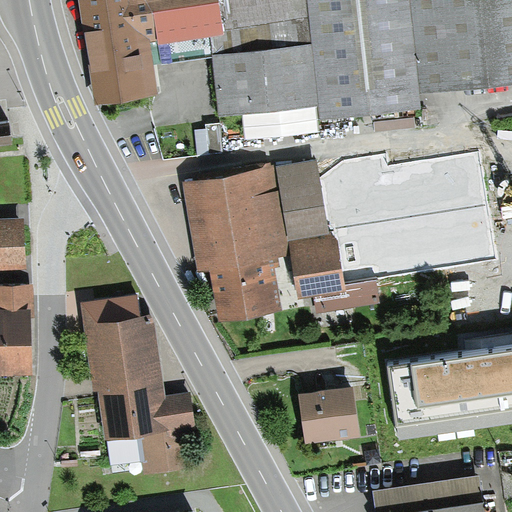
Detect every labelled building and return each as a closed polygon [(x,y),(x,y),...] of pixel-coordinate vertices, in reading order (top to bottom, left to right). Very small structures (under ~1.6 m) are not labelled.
[(220,0),(80,0),(94,101),(157,92),(150,42),(225,32),(220,0)] [(227,0),(233,45),(213,48),(222,113),(318,101),(304,0),(227,0)] [(312,0),(325,108),(419,97),(407,0),(312,0)] [(511,0),(416,0),(425,82),(511,72),(511,0)] [(319,158),(276,165),(299,300),(314,298),(317,315),(384,304),(380,280),(500,260),(481,150),(389,165),(387,154),(345,161),(322,178),(319,158)] [(274,166),(185,184),(201,273),(212,271),(221,319),(280,308),(273,268),(280,267),(278,257),(285,256),(290,240),(274,166)] [(0,271),(29,270),(27,219),(0,219),(0,271)] [(0,373),(33,373),(32,319),(34,318),(34,284),(0,284),(0,373)] [(138,293),(81,301),(93,392),(99,391),(105,439),(194,427),(189,392),(165,395),(154,312),(141,314),(138,293)] [(511,345),(390,363),(400,432),(511,415),(511,345)] [(353,389),(303,394),(308,442),(358,436),(353,389)] [(373,490),(376,511),(425,511),(485,504),(481,475),(373,490)]
